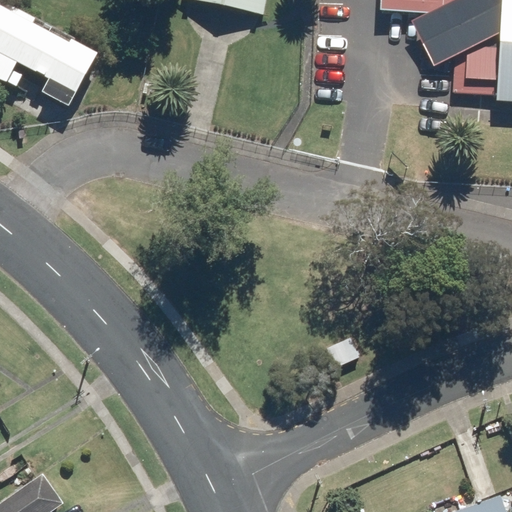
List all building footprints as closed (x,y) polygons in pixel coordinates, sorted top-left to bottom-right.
[(202,0),(265,14),(268,0),(202,0)] [(511,0),(380,0),(380,12),(425,16),(412,23),(432,68),(458,56),(454,101),(511,104),(511,0)] [(0,79),(10,84),(19,66),(82,98),(103,57),(76,44),(78,40),(0,1),(0,79)] [(350,338),(324,351),(333,369),(359,357),(350,338)] [(42,474),(0,503),(0,511),(49,511),(63,503),(42,474)] [(456,511),(505,511),(500,497),(456,511)]
